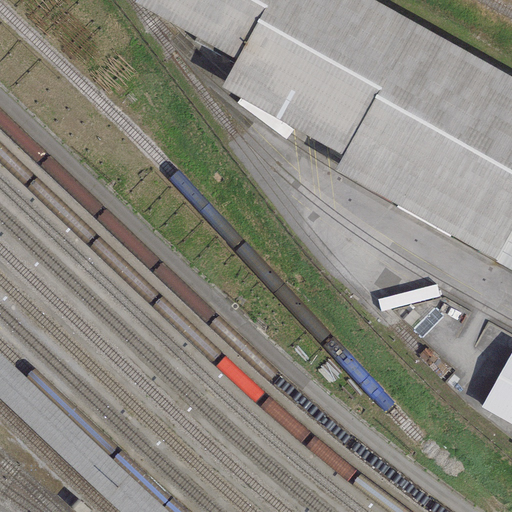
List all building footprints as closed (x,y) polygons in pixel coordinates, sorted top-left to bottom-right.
[(495,266),(511,234),(511,83),(362,0),(137,0),(133,9),(234,66),(219,94),(341,163),(333,177),(495,266)] [(511,239),(502,258),(511,263),(511,239)] [(511,263),(502,258),(495,266),(511,275),(511,263)] [(511,353),(505,366),(479,412),(511,430),(511,353)] [(162,511),(0,357),(0,396),(121,511),(162,511)]
